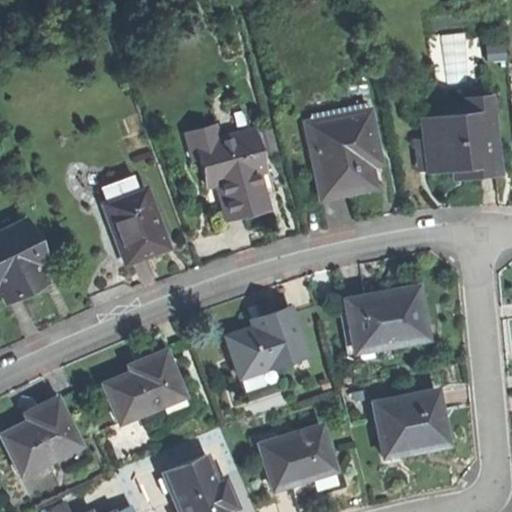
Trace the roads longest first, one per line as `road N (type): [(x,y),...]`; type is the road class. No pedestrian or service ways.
road 1 (residential): [(476,229),(280,266),(0,377)]
road 2 (residential): [(437,511),(486,498),(497,471),(476,229)]
